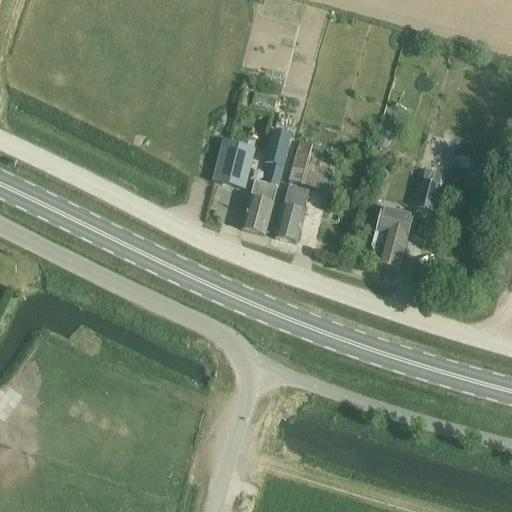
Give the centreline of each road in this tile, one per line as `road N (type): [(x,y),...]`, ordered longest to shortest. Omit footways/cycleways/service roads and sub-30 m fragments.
road 1 (unclassified): [(511,348),(288,276),(0,143)]
road 2 (primary): [(511,391),(272,313),(0,187)]
road 3 (unclassified): [(258,371),(217,329),(0,224)]
road 4 (unclassified): [(511,446),(258,371)]
road 5 (unclassified): [(218,511),(258,371)]
